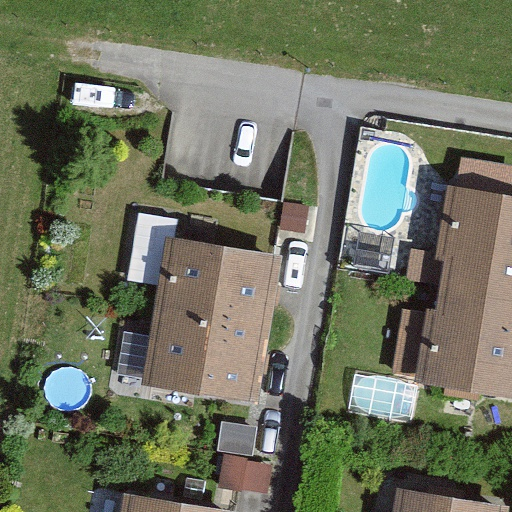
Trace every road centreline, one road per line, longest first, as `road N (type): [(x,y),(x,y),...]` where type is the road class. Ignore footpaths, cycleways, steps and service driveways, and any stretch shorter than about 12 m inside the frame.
road 1 (residential): [(59,49),(511,122)]
road 2 (unknown): [(299,82),(264,511)]
